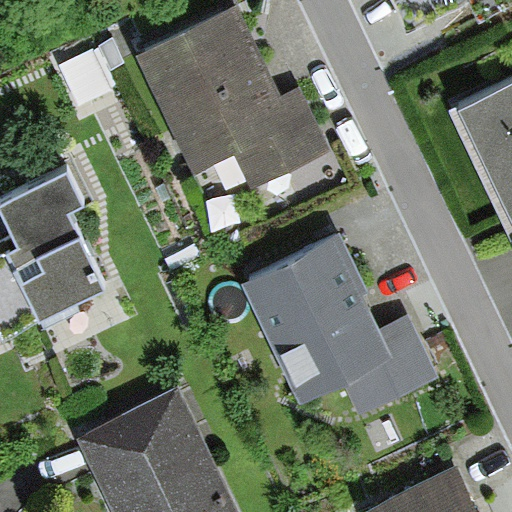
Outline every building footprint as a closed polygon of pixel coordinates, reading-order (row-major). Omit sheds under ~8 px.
[(262,175),(336,141),(308,81),(290,89),(249,0),(151,46),(205,160),(246,141),(262,175)] [(511,197),(511,84),(467,106),(511,197)] [(0,317),(6,331),(106,286),(72,212),(85,206),(70,173),(2,204),(21,245),(0,254),(0,317)] [(407,384),(444,368),(417,307),(391,319),(352,231),(265,269),(316,384),(392,350),(407,384)] [(119,511),(239,511),(182,391),(84,437),(119,511)] [(383,511),(489,511),(467,465),(381,506),(383,511)]
